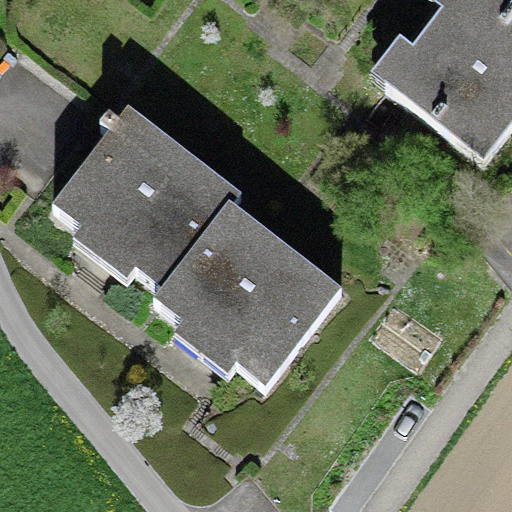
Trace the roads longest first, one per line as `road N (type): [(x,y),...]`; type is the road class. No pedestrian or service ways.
road 1 (residential): [(0,305),(36,365),(156,511)]
road 2 (residential): [(385,511),(511,333)]
